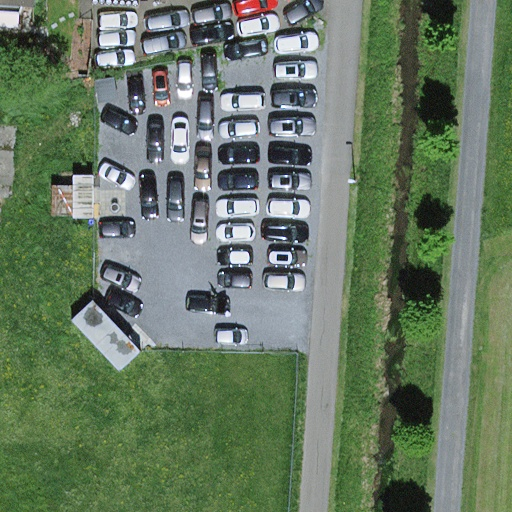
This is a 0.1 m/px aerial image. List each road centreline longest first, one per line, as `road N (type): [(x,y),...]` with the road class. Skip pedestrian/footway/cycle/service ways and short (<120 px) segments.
road 1 (residential): [(483,0),(445,511)]
road 2 (residential): [(350,0),(320,511)]
